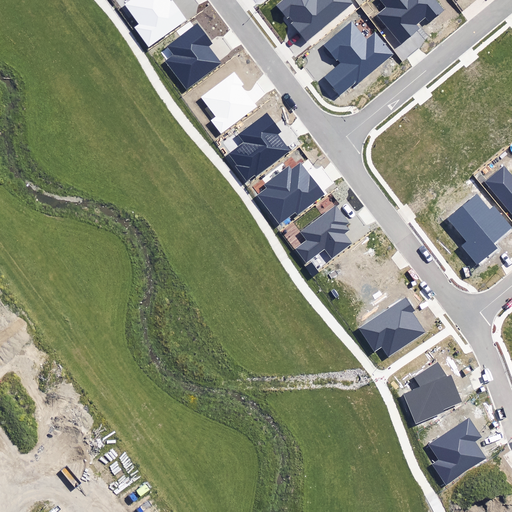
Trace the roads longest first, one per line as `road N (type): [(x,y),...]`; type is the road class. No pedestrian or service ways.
road 1 (residential): [(333,147),(511,0)]
road 2 (residential): [(471,322),(333,147)]
road 3 (residential): [(333,147),(224,0)]
